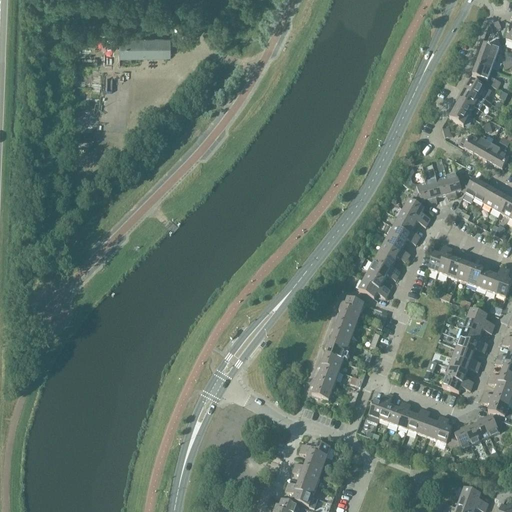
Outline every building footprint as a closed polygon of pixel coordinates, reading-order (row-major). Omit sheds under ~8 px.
[(120,39),(120,57),(170,56),(169,39),(120,39)] [(484,46),(480,57),(495,62),(499,52),(484,46)] [(480,57),(476,67),(492,72),(495,62),(480,57)] [(492,72),(476,67),(472,77),(488,83),(492,72)] [(471,82),(465,92),(480,100),(485,90),(471,82)] [(465,92),(460,101),(474,109),(480,100),(465,92)] [(460,101),(455,111),(469,119),(474,109),(460,101)] [(469,119),(455,111),(449,121),(464,129),(469,119)] [(464,151),(474,156),(482,142),(472,137),(464,151)] [(474,156),(483,162),(491,147),(482,142),(474,156)] [(483,162),(492,167),(500,153),(491,147),(483,162)] [(500,153),(492,167),(502,172),(510,158),(500,153)] [(457,178),(447,180),(452,200),(457,199),(456,195),(461,194),(457,178)] [(457,178),(461,194),(474,201),(484,183),(480,181),(478,184),(473,181),(471,185),(457,178)] [(447,180),(437,183),(441,199),(446,198),(447,201),(452,200),(447,180)] [(437,183),(427,186),(432,205),(437,204),(436,201),(441,199),(437,183)] [(488,186),(484,183),(474,201),(483,206),(491,191),(487,189),(488,186)] [(417,189),(421,205),(427,203),(428,207),(432,205),(427,186),(417,189)] [(421,205),(417,189),(404,212),(428,226),(430,222),(422,217),(425,212),(419,209),(421,205)] [(496,194),(491,191),(483,206),(492,211),(502,193),(498,191),(496,194)] [(506,196),(502,193),(492,211),(501,216),(509,201),(504,199),(506,196)] [(511,202),(509,201),(501,216),(510,221),(511,216),(511,202)] [(428,226),(404,212),(399,221),(414,230),(417,225),(426,230),(428,226)] [(394,230),(418,244),(420,239),(412,234),(414,230),(399,221),(394,230)] [(389,239),(404,248),(407,243),(416,248),(418,244),(394,230),(389,239)] [(389,239),(384,248),(408,261),(410,257),(402,252),(404,248),(389,239)] [(408,261),(384,248),(379,257),(394,265),(397,261),(406,266),(408,261)] [(429,272),(439,276),(448,250),(444,248),(440,257),(435,255),(429,272)] [(439,276),(448,279),(454,263),(449,261),(453,251),(448,250),(439,276)] [(448,279),(458,283),(467,257),(463,255),(459,264),(454,263),(448,279)] [(374,266),(398,279),(400,275),(392,270),(394,265),(379,257),(374,266)] [(458,283),(467,286),(473,270),(468,268),(472,258),(467,257),(458,283)] [(467,286),(477,290),(486,264),(482,262),(479,272),(473,270),(467,286)] [(477,290),(486,294),(493,277),(488,275),(491,265),(486,264),(477,290)] [(374,266),(369,274),(384,283),(387,279),(396,283),(398,279),(374,266)] [(486,294),(496,297),(506,271),(501,269),(498,279),(493,277),(486,294)] [(506,271),(496,297),(506,301),(511,284),(511,283),(507,282),(510,272),(506,271)] [(384,283),(369,274),(364,283),(388,297),(390,293),(382,288),(384,283)] [(388,297),(364,283),(359,293),(374,301),(377,296),(386,301),(388,297)] [(341,309),(361,317),(364,307),(348,301),(346,306),(342,305),(341,309)] [(340,320),(357,326),(361,317),(341,309),(339,314),(342,315),(340,320)] [(471,312),(467,322),(493,332),(495,328),(486,324),(488,319),(471,312)] [(334,328),(354,336),(357,326),(340,320),(338,325),(335,324),(334,328)] [(467,322),(464,332),(480,338),(482,333),(492,337),(493,332),(467,322)] [(333,339),(350,345),(354,336),(334,328),(332,333),(335,334),(333,339)] [(460,341),(486,351),(488,347),(479,343),(480,338),(464,332),(460,341)] [(326,348),(347,355),(350,345),(333,339),(331,344),(328,343),(326,348)] [(486,351),(460,341),(456,351),(473,357),(475,352),(485,356),(486,351)] [(511,351),(509,356),(511,356),(511,345),(504,343),(502,347),(511,351)] [(347,355),(326,348),(325,352),(328,353),(326,358),(343,365),(347,355)] [(473,357),(456,351),(453,361),(479,370),(481,366),(471,362),(473,357)] [(498,357),(497,362),(511,367),(511,356),(509,356),(508,361),(498,357)] [(321,362),(319,367),(339,374),(343,365),(326,358),(324,364),(321,362)] [(453,361),(449,370),(466,376),(468,371),(478,375),(479,370),(453,361)] [(502,375),(511,378),(511,367),(497,362),(495,366),(504,370),(502,375)] [(319,378),(336,384),(339,374),(319,367),(318,371),(321,373),(319,378)] [(446,380),(472,389),(474,385),(464,381),(466,376),(449,370),(446,380)] [(393,374),(391,378),(391,381),(398,383),(400,377),(393,374)] [(489,381),(511,389),(511,378),(502,375),(500,380),(491,377),(489,381)] [(336,384),(319,378),(317,383),(314,381),(312,386),(332,393),(336,384)] [(472,389),(446,380),(442,390),(459,396),(461,390),(470,394),(472,389)] [(511,389),(489,381),(488,386),(497,389),(495,394),(511,400),(511,389)] [(332,393),(312,386),(311,390),(314,392),(312,397),(329,403),(332,393)] [(511,400),(495,394),(493,399),(484,396),(482,400),(509,410),(511,400)] [(379,422),(388,399),(383,398),(380,405),(375,403),(369,418),(379,422)] [(389,426),(395,410),(389,408),(392,401),(388,399),(379,422),(389,426)] [(488,414),(494,416),(505,420),(508,421),(511,419),(511,418),(511,412),(511,411),(509,410),(482,400),(481,405),(490,408),(488,414)] [(398,429),(407,406),(402,405),(400,412),(395,410),(389,426),(398,429)] [(398,429),(408,433),(414,417),(409,415),(411,408),(407,406),(398,429)] [(414,417),(408,433),(417,436),(426,414),(421,412),(419,419),(414,417)] [(417,436),(427,440),(433,424),(428,422),(430,415),(426,414),(417,436)] [(486,419),(481,421),(490,440),(499,435),(505,420),(494,416),(492,420),(487,422),(486,419)] [(427,440),(436,443),(445,421),(440,419),(438,426),(433,424),(427,440)] [(436,443),(446,447),(451,436),(452,431),(447,429),(449,422),(445,421),(436,443)] [(478,426),(473,429),(480,444),(490,440),(481,421),(477,423),(478,426)] [(463,430),(471,448),(480,444),(473,429),(469,431),(467,428),(463,430)] [(451,436),(446,447),(461,453),(471,448),(463,430),(458,432),(460,435),(455,437),(451,436)] [(303,447),(301,451),(327,461),(331,451),(314,445),(312,450),(303,447)] [(309,459),(307,464),(324,471),(327,461),(301,451),(299,456),(309,459)] [(295,466),(294,471),(320,480),(324,471),(307,464),(305,470),(295,466)] [(301,479),(300,484),(316,490),(320,480),(294,471),(292,475),(301,479)] [(288,485),(287,490),(313,499),(316,490),(300,484),(298,489),(288,485)] [(313,499),(287,490),(285,494),(294,498),(292,503),(309,509),(313,499)] [(461,501),(487,511),(489,506),(479,503),(481,497),(464,491),(461,501)] [(486,511),(487,511),(461,501),(457,511),(461,511),(475,511),(476,511),(486,511)] [(275,511),(276,511),(297,511),(299,509),(282,503),(280,508),(277,507),(275,511)]
